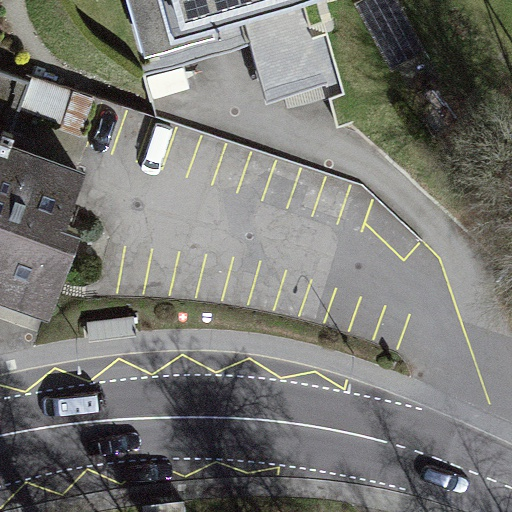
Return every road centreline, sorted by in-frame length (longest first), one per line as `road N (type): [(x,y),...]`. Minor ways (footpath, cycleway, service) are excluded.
road 1 (unknown): [(495,483),(507,396),(460,270),(408,202),(299,116),(253,48),(237,0)]
road 2 (tertiary): [(511,489),(445,462),(282,425),(217,419),(90,426),(0,441)]
